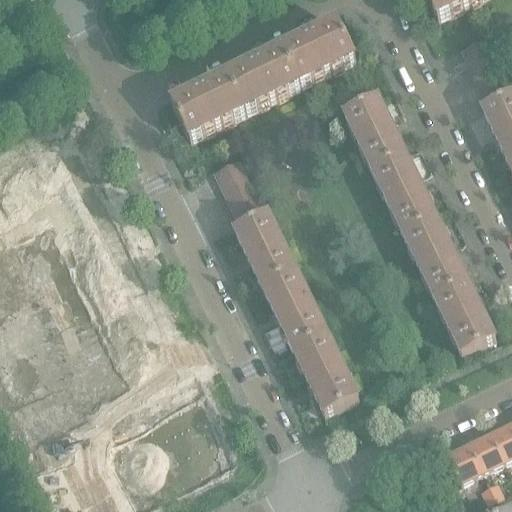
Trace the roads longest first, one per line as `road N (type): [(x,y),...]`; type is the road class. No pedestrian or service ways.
road 1 (residential): [(309,489),(115,98)]
road 2 (residential): [(511,271),(382,0)]
road 3 (residential): [(309,489),(511,390)]
road 4 (residential): [(115,98),(315,0)]
